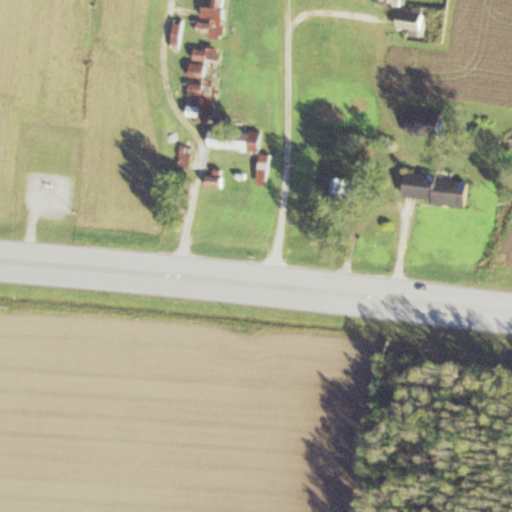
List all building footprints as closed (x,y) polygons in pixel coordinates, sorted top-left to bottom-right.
[(223,0),(210,0),(210,6),(202,6),(202,18),(198,18),(198,33),(224,32),(223,0)] [(201,77),(205,60),(217,62),(219,50),(194,45),(192,60),(189,74),(201,77)] [(209,118),(215,84),(205,82),(205,84),(190,81),(188,92),(201,94),(199,105),(187,103),(186,114),(209,118)] [(344,105),(315,103),(314,121),(343,122),(344,105)] [(445,113),(408,109),(405,132),(442,137),(445,113)] [(208,148),(259,149),(259,130),(208,129),(208,148)] [(188,166),(192,147),(182,145),(178,164),(188,166)] [(259,182),(267,182),(267,153),(259,153),(259,182)] [(468,180),(405,172),(402,197),(465,205),(468,180)] [(353,179),(333,178),(332,192),(352,193),(353,179)]
